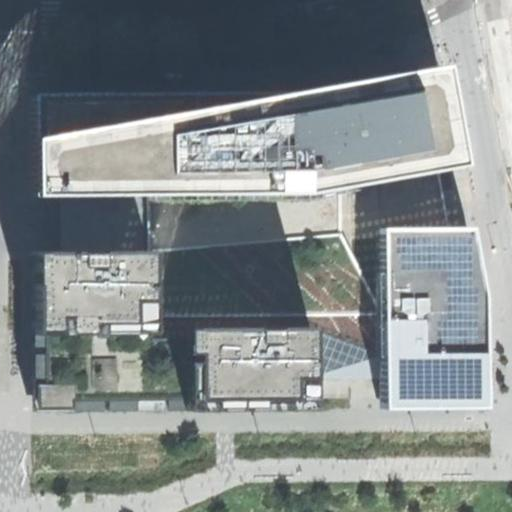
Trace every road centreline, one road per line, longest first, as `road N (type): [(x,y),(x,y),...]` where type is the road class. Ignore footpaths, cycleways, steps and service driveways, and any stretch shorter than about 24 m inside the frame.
road 1 (residential): [(506,423),(497,263),(448,0)]
road 2 (secondary): [(0,16),(225,14),(333,0)]
